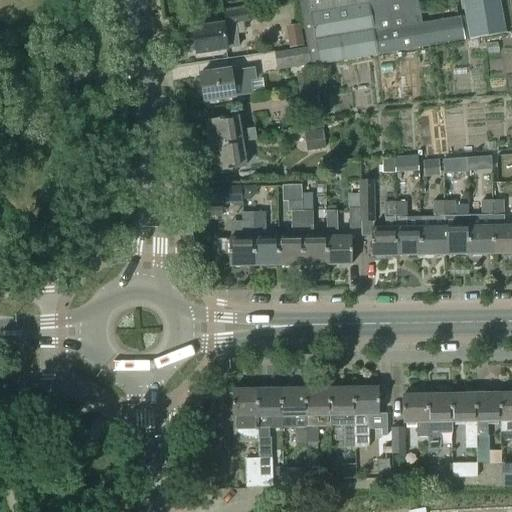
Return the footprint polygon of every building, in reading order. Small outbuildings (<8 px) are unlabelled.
[(305,0),(317,66),(463,41),(459,18),(420,24),(416,0),(388,0),(379,2),(367,4),(366,0),(305,0)] [(460,0),(468,41),(503,35),(497,0),(460,0)] [(221,25),(191,29),(195,55),(238,48),(236,36),(243,35),(242,23),(249,22),(249,21),(266,18),(265,7),(220,13),(221,25)] [(305,49),(273,54),(276,71),(308,67),(305,49)] [(229,71),(199,76),(203,103),(233,98),(231,85),(243,83),(241,70),(229,72),(229,71)] [(311,94),(284,98),(286,111),(313,106),(311,94)] [(235,118),(205,123),(209,148),(239,143),(255,140),(253,130),(237,133),(235,118)] [(320,131),(300,134),(303,154),(323,151),(320,131)] [(239,143),(209,148),(213,173),(243,168),(239,143)] [(476,170),(476,158),(466,159),(466,171),(476,170)] [(441,161),(442,174),(466,172),(466,171),(466,159),(441,161)] [(371,175),(358,175),(359,210),(359,223),(372,223),(371,175)] [(300,186),(282,187),(282,195),(282,203),(286,203),(300,202),(300,195),(300,186)] [(239,188),(214,189),(214,204),(239,203),(239,188)] [(240,201),(248,201),(253,196),(253,188),(240,188),(240,201)] [(491,201),(480,202),(480,218),(492,217),(491,201)] [(501,201),(491,201),(492,217),(492,228),(492,255),(511,254),(511,206),(511,207),(511,227),(502,227),(501,201)] [(311,202),(300,202),(301,213),(301,229),(301,266),(326,266),(325,239),(312,239),(311,202)] [(432,218),(418,219),(419,229),(419,256),(443,256),(443,228),(443,218),(442,202),(432,202),(432,218)] [(453,202),(442,202),(443,218),(453,218),(453,202)] [(384,230),(369,230),(370,257),(395,257),(394,203),(383,203),(383,219),(384,230)] [(404,203),(394,203),(395,257),(419,256),(419,229),(405,229),(404,203)] [(359,210),(347,210),(348,230),(359,230),(359,223),(359,210)] [(336,212),(324,213),(325,239),(326,266),(350,266),(350,238),(336,238),(336,212)] [(290,239),(276,240),(277,267),(301,266),(301,229),(301,213),(289,213),(290,239)] [(242,240),(215,241),(215,257),(228,256),(228,268),(253,267),(252,214),(241,214),(242,240)] [(263,214),(252,214),(253,267),(277,267),(276,240),(263,240),(263,214)] [(467,228),(443,228),(443,256),(467,255),(467,228)] [(492,228),(467,228),(467,255),(492,255),(492,228)] [(353,389),(328,390),(329,428),(343,428),(343,443),(353,443),(353,389)] [(377,389),(353,389),(353,443),(364,443),(364,422),(374,422),(374,419),(378,419),(377,389)] [(305,390),(280,391),(281,428),(294,428),(294,444),(305,444),(305,418),(305,390)] [(328,390),(305,390),(305,418),(305,444),(316,444),(316,428),(329,428),(328,390)] [(256,391),(231,391),(232,445),(257,445),(256,429),(256,391)] [(280,391),(256,391),(256,429),(281,428),(280,391)] [(511,394),(499,395),(499,423),(499,433),(511,433),(511,474),(502,474),(502,488),(511,487),(511,394)] [(451,395),(426,396),(426,438),(427,450),(438,450),(438,442),(449,442),(449,433),(451,433),(451,423),(451,395)] [(475,395),(451,395),(451,423),(464,423),(464,434),(465,434),(465,470),(476,470),(475,395)] [(499,395),(475,395),(476,470),(476,465),(487,465),(487,434),(486,434),(486,423),(499,423),(499,395)] [(426,396),(401,396),(402,424),(415,424),(416,438),(426,438),(426,396)] [(403,429),(390,429),(391,455),(404,455),(403,429)] [(257,488),(257,459),(244,460),(245,489),(257,488)] [(271,459),(257,459),(257,488),(272,488),(271,459)] [(389,460),(377,460),(377,477),(390,476),(389,470),(392,470),(392,461),(389,461),(389,460)] [(342,479),(353,479),(353,467),(342,467),(342,479)] [(450,479),(450,467),(438,467),(438,479),(450,479)]
